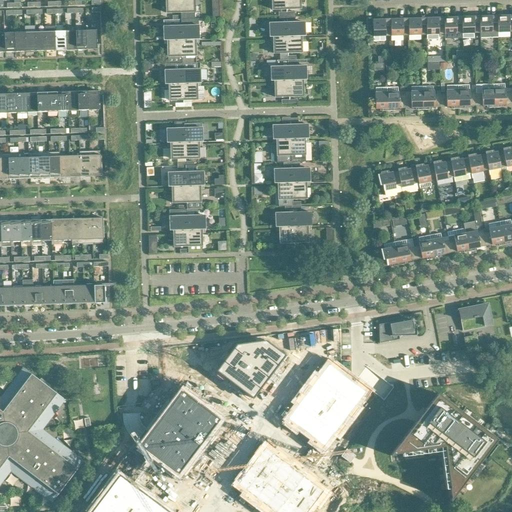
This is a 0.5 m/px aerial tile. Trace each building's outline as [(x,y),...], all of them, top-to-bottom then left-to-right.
[(180,13),(179,0),(165,0),(166,13),(180,13)] [(195,12),(194,0),(179,0),(180,13),(180,16),(181,20),(195,19),(195,12)] [(286,9),(285,0),(271,0),(272,10),(286,9)] [(301,9),(300,0),(285,0),(286,9),(301,9)] [(511,15),(509,16),(497,16),(497,18),(498,37),(509,37),(509,32),(511,32),(511,15)] [(492,16),(479,17),(480,18),(480,33),(480,38),(492,38),(498,37),(497,18),(497,16),(492,16)] [(456,17),(444,18),(444,20),(444,34),(445,39),(456,39),(456,34),(462,34),(462,19),(462,17),(456,17)] [(474,17),(462,17),(462,19),(462,34),(462,39),(474,38),(474,33),(480,33),(480,18),(479,17),(474,17)] [(420,19),(408,19),(408,21),(409,35),(409,40),(420,40),(420,35),(427,35),(426,20),(426,18),(420,19)] [(438,18),(426,18),(426,20),(427,35),(427,40),(438,39),(438,35),(444,34),(444,20),(444,18),(438,18)] [(198,19),(195,19),(181,20),(181,39),(195,39),(197,39),(197,40),(199,40),(198,19)] [(403,19),(390,20),(391,21),(391,36),(391,41),(403,41),(402,36),(409,35),(408,21),(408,19),(403,19)] [(173,20),(163,20),(164,41),(165,41),(165,40),(167,40),(181,39),(181,20),(173,20)] [(373,26),(367,26),(367,39),(373,39),(373,41),(385,41),(385,36),(391,36),(391,21),(390,20),(385,20),(373,20),(373,26)] [(287,36),(287,23),(279,23),(269,24),(270,37),(271,37),(271,36),(273,36),(287,36)] [(305,36),(304,23),(287,23),(287,36),(301,35),(303,35),(303,36),(305,36)] [(55,27),(45,27),(45,32),(45,51),(56,51),(55,32),(55,27)] [(97,49),(96,30),(86,31),(86,50),(97,49)] [(66,50),(65,31),(55,32),(56,51),(66,50)] [(76,50),(75,31),(65,31),(66,50),(76,50)] [(86,50),(86,31),(75,31),(76,50),(86,50)] [(35,51),(35,32),(24,33),(25,52),(35,51)] [(45,51),(45,32),(35,32),(35,51),(45,51)] [(15,52),(14,33),(4,33),(5,52),(15,52)] [(25,52),(24,33),(14,33),(15,52),(25,52)] [(302,53),(301,35),(287,36),(288,53),(302,53)] [(287,36),(273,36),(274,54),(274,60),(277,60),(280,60),(288,60),(288,56),(288,53),(287,36)] [(182,56),(181,39),(167,40),(168,57),(168,64),(182,63),(182,56)] [(196,56),(195,39),(181,39),(182,56),(182,63),(200,63),(200,62),(196,62),(196,56)] [(296,60),(288,60),(288,67),(289,80),(303,79),(305,79),(305,80),(306,80),(306,66),(299,67),(299,63),(307,63),(307,59),(296,60)] [(277,67),(270,67),(271,81),(272,81),(272,80),(274,80),(289,80),(288,67),(288,60),(280,60),(277,60),(277,67)] [(183,83),(182,70),(182,63),(164,64),(165,71),(165,84),(166,84),(168,83),(183,83)] [(200,83),(200,70),(200,63),(182,63),(182,70),(183,83),(197,83),(199,83),(200,83)] [(152,65),(143,65),(144,73),(148,73),(148,69),(152,69),(152,65)] [(303,96),(303,79),(289,80),(289,97),(303,96)] [(289,97),(289,80),(274,80),(275,97),(289,97)] [(183,100),(183,83),(168,83),(169,101),(183,100)] [(197,100),(197,83),(183,83),(183,100),(197,100)] [(494,108),(493,84),(482,85),(482,89),(482,93),(476,93),(476,104),(482,103),(482,106),(488,106),(488,108),(494,108)] [(511,102),(511,92),(505,92),(505,89),(504,84),(493,84),(494,108),(500,108),(500,105),(506,105),(506,103),(511,102)] [(458,109),(458,85),(447,86),(447,91),(446,91),(446,94),(440,94),(441,105),(447,104),(447,107),(453,107),(453,109),(458,109)] [(476,104),(476,93),(470,93),(470,90),(469,90),(469,85),(458,85),(458,109),(464,109),(464,106),(470,106),(470,104),(476,104)] [(441,105),(440,94),(434,95),(434,91),(433,91),(433,86),(422,87),(423,110),(429,110),(429,108),(435,107),(434,105),(441,105)] [(405,106),(405,95),(399,96),(398,92),(398,87),(387,88),(387,111),(393,111),(393,109),(399,109),(399,106),(405,106)] [(411,92),(405,92),(405,95),(405,106),(411,106),(411,108),(417,108),(417,110),(423,110),(422,87),(411,87),(411,92)] [(387,111),(387,88),(375,88),(376,93),(375,93),(376,109),(382,109),(382,111),(387,111)] [(88,111),(88,91),(77,92),(78,111),(88,111)] [(99,110),(98,91),(88,91),(88,111),(99,110)] [(58,112),(57,92),(47,93),(47,112),(58,112)] [(68,111),(67,92),(57,92),(58,112),(68,111)] [(78,111),(77,92),(67,92),(68,111),(78,111)] [(27,113),(26,93),(16,94),(17,113),(27,113)] [(37,112),(37,93),(26,93),(27,113),(37,112)] [(47,112),(47,93),(37,93),(37,112),(47,112)] [(17,113),(16,94),(6,94),(7,113),(17,113)] [(184,124),(184,129),(184,142),(199,141),(201,141),(201,142),(202,142),(202,128),(202,123),(184,124)] [(290,138),(290,125),(272,126),(273,140),(274,140),(274,139),(276,139),(290,138)] [(308,139),(308,125),(290,125),(290,138),(305,138),(307,138),(307,139),(308,139)] [(184,142),(184,129),(166,129),(167,143),(168,143),(168,142),(170,142),(184,142)] [(291,162),(290,138),(276,139),(277,163),(283,162),(283,163),(291,162)] [(305,138),(290,138),(291,162),(299,162),(305,162),(305,138)] [(199,158),(199,141),(184,142),(185,159),(199,158)] [(185,159),(184,142),(170,142),(171,159),(185,159)] [(508,147),(503,149),(503,151),(505,163),(507,172),(511,170),(511,149),(509,150),(508,147)] [(91,177),(90,151),(79,151),(79,156),(80,156),(80,177),(91,177)] [(101,176),(100,151),(90,151),(91,177),(101,176)] [(505,163),(503,151),(491,153),(491,151),(485,152),(485,154),(488,167),(490,175),(501,173),(500,168),(500,165),(505,163)] [(50,178),(49,152),(39,153),(40,178),(50,178)] [(60,178),(59,156),(59,152),(49,152),(50,178),(60,178)] [(253,162),(262,162),(262,152),(253,152),(253,162)] [(0,179),(9,179),(8,154),(0,153),(0,179)] [(18,158),(19,158),(18,153),(8,154),(9,179),(19,179),(18,158)] [(40,178),(39,153),(28,153),(28,157),(29,157),(29,179),(40,178)] [(488,167),(485,154),(474,157),(474,154),(468,155),(468,158),(471,174),(472,179),(483,177),(482,172),(483,172),(482,168),(488,167)] [(70,177),(70,156),(59,156),(60,178),(70,177)] [(80,156),(79,156),(70,156),(70,177),(80,177),(80,156)] [(29,157),(28,157),(19,158),(18,158),(19,179),(29,179),(29,157)] [(471,174),(468,158),(456,160),(456,158),(450,159),(451,161),(453,174),(455,182),(456,182),(457,187),(467,185),(466,180),(470,179),(469,174),(471,174)] [(453,174),(451,161),(439,163),(439,161),(433,162),(433,165),(435,177),(437,185),(452,182),(451,174),(453,174)] [(435,177),(433,165),(422,167),(421,164),(415,166),(416,168),(419,184),(420,189),(431,187),(430,182),(431,182),(430,178),(435,177)] [(193,165),(185,166),(185,170),(185,173),(186,185),(200,185),(202,185),(202,186),(204,186),(203,172),(196,172),(196,165),(193,165)] [(419,184),(416,168),(404,170),(404,168),(398,169),(398,171),(401,189),(402,192),(413,190),(413,189),(417,189),(417,184),(419,184)] [(292,182),(291,169),(274,170),(274,183),(276,183),(276,182),(278,182),(292,182)] [(309,182),(309,169),(291,169),(292,182),(306,182),(308,181),(308,182),(309,182)] [(401,189),(398,171),(387,174),(386,171),(380,172),(381,175),(378,175),(377,175),(380,186),(383,185),(384,191),(385,196),(397,193),(396,190),(401,189)] [(186,185),(185,173),(168,173),(168,187),(170,187),(170,186),(172,186),(186,185)] [(219,179),(214,179),(214,185),(224,185),(224,175),(219,175),(219,179)] [(264,175),(254,175),(255,185),(264,185),(264,175)] [(292,199),(292,182),(278,182),(278,200),(279,206),(285,206),(293,206),(292,202),(292,199)] [(307,199),(306,182),(292,182),(292,199),(307,199)] [(186,203),(186,185),(172,186),(172,203),(186,203)] [(200,185),(186,185),(186,203),(186,205),(187,209),(198,209),(201,209),(200,202),(200,185)] [(254,195),(264,195),(264,187),(254,187),(254,195)] [(214,198),(225,198),(225,189),(214,189),(214,198)] [(187,229),(187,216),(187,213),(187,209),(179,210),(169,210),(169,217),(170,231),(171,230),(173,230),(187,229)] [(198,209),(187,209),(187,213),(187,216),(187,229),(201,229),(203,229),(205,229),(205,216),(198,216),(198,209)] [(311,226),(310,212),(293,213),(293,226),(307,225),(309,225),(309,226),(311,226)] [(293,226),(293,213),(275,214),(276,227),(277,227),(277,226),(279,226),(293,226)] [(397,230),(407,228),(405,214),(395,216),(397,230)] [(93,244),(92,218),(82,219),(83,244),(93,244)] [(103,239),(103,218),(92,218),(93,244),(103,243),(103,239)] [(62,241),(61,219),(51,220),(52,241),(51,241),(51,245),(62,245),(62,241)] [(72,240),(72,219),(61,219),(62,241),(71,240),(72,240)] [(83,244),(82,219),(72,219),(72,240),(71,240),(72,244),(83,244)] [(389,226),(388,219),(379,221),(380,227),(389,226)] [(31,220),(20,221),(21,242),(21,247),(31,247),(31,246),(31,242),(31,220)] [(42,241),(41,220),(31,220),(31,242),(31,246),(42,245),(42,241)] [(52,241),(51,220),(41,220),(42,241),(51,241),(52,241)] [(511,226),(511,224),(510,220),(499,222),(504,245),(509,244),(509,242),(511,241),(511,226)] [(10,221),(0,221),(0,224),(1,243),(1,247),(11,246),(11,242),(10,221)] [(21,242),(20,221),(10,221),(11,242),(21,242)] [(504,245),(499,222),(488,224),(489,229),(489,232),(483,234),(485,244),(491,243),(492,245),(498,244),(498,246),(504,245)] [(474,223),(463,225),(464,229),(469,252),(474,251),(474,249),(480,247),(479,245),(485,244),(483,234),(483,230),(476,231),(474,223)] [(308,242),(307,225),(293,226),(294,243),(308,242)] [(294,243),(293,226),(279,226),(280,243),(294,243)] [(188,246),(187,229),(173,230),(174,247),(188,246)] [(201,229),(187,229),(188,246),(188,249),(188,253),(202,253),(202,246),(201,229)] [(469,252),(464,229),(447,232),(448,240),(450,251),(456,249),(457,252),(463,251),(463,253),(469,252)] [(450,251),(448,240),(442,242),(442,238),(441,238),(440,233),(429,236),(434,259),(439,258),(439,255),(445,254),(444,252),(450,251)] [(434,259),(429,236),(418,238),(419,242),(419,246),(413,247),(415,257),(421,256),(422,259),(428,258),(428,260),(434,259)] [(415,257),(413,247),(408,248),(407,245),(406,245),(405,240),(394,242),(399,266),(405,265),(404,262),(410,261),(409,259),(415,257)] [(399,266),(394,242),(383,245),(384,249),(381,250),(381,249),(384,266),(393,264),(393,267),(399,266)] [(32,280),(22,281),(22,287),(23,306),(33,305),(33,286),(32,280)] [(74,304),(73,285),(73,280),(63,281),(64,304),(74,304)] [(64,304),(63,281),(53,281),(53,286),(54,305),(64,304)] [(94,303),(94,284),(83,285),(84,304),(94,303)] [(109,284),(94,284),(94,303),(105,303),(110,303),(109,297),(109,285),(109,284)] [(84,304),(83,285),(73,285),(74,304),(84,304)] [(43,305),(43,286),(33,286),(33,305),(43,305)] [(54,305),(53,286),(43,286),(43,305),(54,305)] [(13,306),(12,287),(2,287),(3,306),(13,306)] [(23,306),(22,287),(12,287),(13,306),(23,306)] [(487,304),(459,310),(462,328),(484,324),(484,326),(492,325),(487,304)] [(399,336),(404,336),(416,336),(416,328),(415,328),(414,328),(412,320),(400,322),(399,321),(379,325),(379,343),(399,340),(399,339),(399,336)] [(476,336),(464,338),(466,345),(477,342),(476,336)] [(236,345),(216,371),(253,398),(285,355),(265,340),(236,345)] [(389,393),(320,485),(346,506),(442,378),(415,358),(389,393)] [(329,364),(287,419),(304,431),(308,434),(324,447),(365,392),(329,364)] [(37,430),(52,410),(54,411),(63,399),(65,401),(66,400),(49,387),(50,386),(41,378),(39,380),(22,367),(22,368),(24,369),(15,381),(17,383),(1,403),(0,402),(0,478),(10,466),(36,486),(34,488),(52,501),(51,503),(51,504),(64,487),(66,488),(73,479),(71,477),(84,460),(82,462),(65,448),(63,450),(37,430)] [(140,435),(82,511),(191,511),(251,431),(182,379),(140,435)] [(418,418),(389,456),(392,456),(393,455),(402,453),(434,448),(435,454),(435,455),(435,456),(436,457),(437,457),(438,458),(439,458),(440,457),(441,457),(441,456),(442,456),(442,455),(442,454),(442,453),(444,453),(450,498),(449,499),(450,502),(483,457),(495,442),(497,439),(437,394),(432,401),(418,418)] [(248,469),(236,484),(272,511),(307,511),(323,491),(265,447),(253,462),(248,469)]
